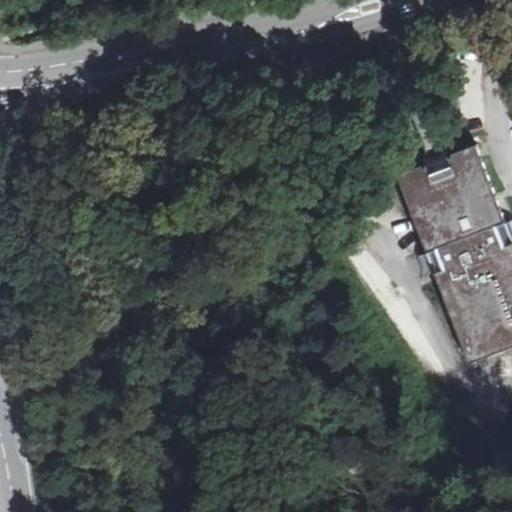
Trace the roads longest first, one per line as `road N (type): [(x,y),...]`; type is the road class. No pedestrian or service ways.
road 1 (secondary): [(0,137),(20,121),(449,0)]
road 2 (secondary): [(365,0),(195,42),(0,72)]
